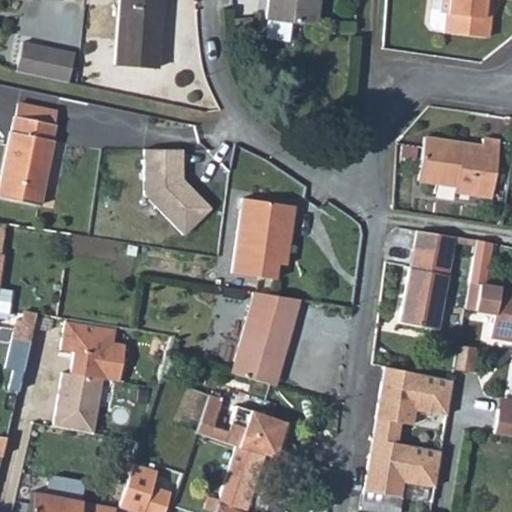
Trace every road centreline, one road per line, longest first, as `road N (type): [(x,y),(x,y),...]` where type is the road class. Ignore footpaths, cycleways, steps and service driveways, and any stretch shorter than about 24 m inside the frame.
road 1 (residential): [(374,209),(342,511)]
road 2 (residential): [(206,0),(212,61),(237,117),(281,157),(374,209)]
road 3 (residential): [(374,209),(375,128),(387,104),(437,84),(511,92)]
